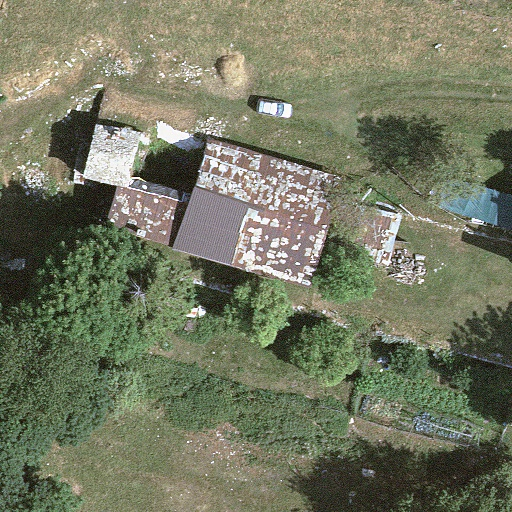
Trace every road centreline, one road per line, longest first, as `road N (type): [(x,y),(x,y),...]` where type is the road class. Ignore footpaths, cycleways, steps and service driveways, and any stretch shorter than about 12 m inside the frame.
road 1 (track): [(511,150),(325,126),(336,94)]
road 2 (track): [(511,99),(336,94)]
